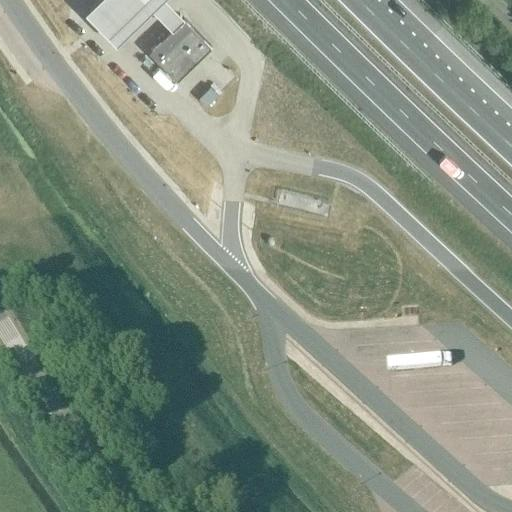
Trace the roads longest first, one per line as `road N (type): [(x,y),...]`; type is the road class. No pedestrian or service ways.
road 1 (motorway): [(285,0),(511,216)]
road 2 (tertiary): [(134,511),(0,319)]
road 3 (motorway): [(511,151),(352,0)]
